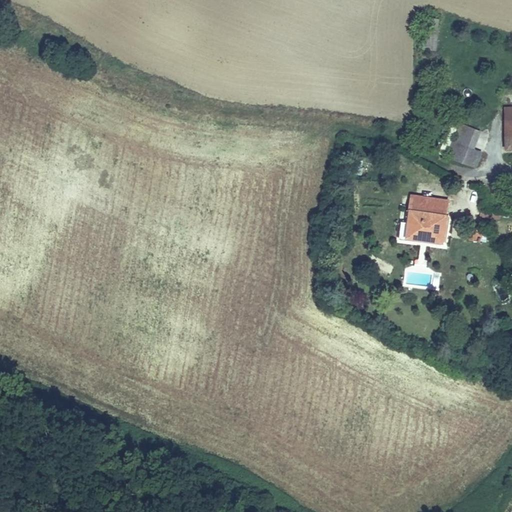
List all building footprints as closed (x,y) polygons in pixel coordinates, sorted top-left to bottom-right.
[(436,50),(438,21),(427,19),(424,49),(436,50)] [(462,120),(457,132),(479,139),(483,127),(462,120)] [(457,132),(454,142),(475,150),(479,139),(457,132)] [(454,142),(449,156),(476,167),(481,153),(475,150),(454,142)] [(413,197),(411,211),(418,212),(420,198),(413,197)] [(409,223),(402,223),(401,237),(444,242),(449,201),(420,198),(418,212),(411,211),(409,223)] [(482,238),(484,229),(470,225),(469,234),(482,238)] [(469,271),(468,282),(477,283),(477,271),(469,271)] [(496,291),(474,300),(479,311),(501,302),(496,291)]
